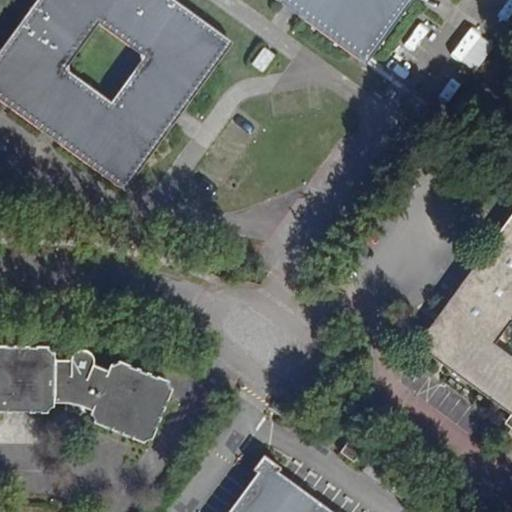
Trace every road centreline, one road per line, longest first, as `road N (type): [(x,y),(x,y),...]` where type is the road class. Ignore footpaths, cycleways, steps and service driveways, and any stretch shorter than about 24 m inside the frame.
road 1 (residential): [(301,371),(164,275),(0,271)]
road 2 (unknown): [(240,327),(400,268),(442,272)]
